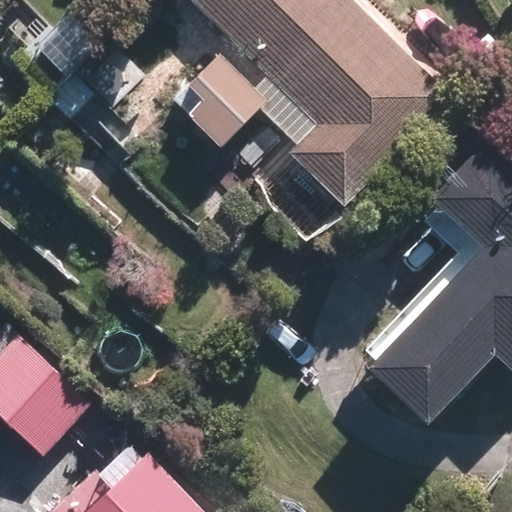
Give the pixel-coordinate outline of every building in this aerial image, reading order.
[(443,93),(345,0),(210,0),(333,118),(304,148),(348,191),(443,93)] [(271,104),(231,61),(187,101),(227,144),(271,104)] [(511,159),(501,148),(456,194),(505,243),(389,362),(437,408),(508,336),(511,340),(511,159)] [(21,345),(0,366),(0,399),(49,447),(87,409),(21,345)] [(205,511),(159,464),(109,511),(205,511)]
